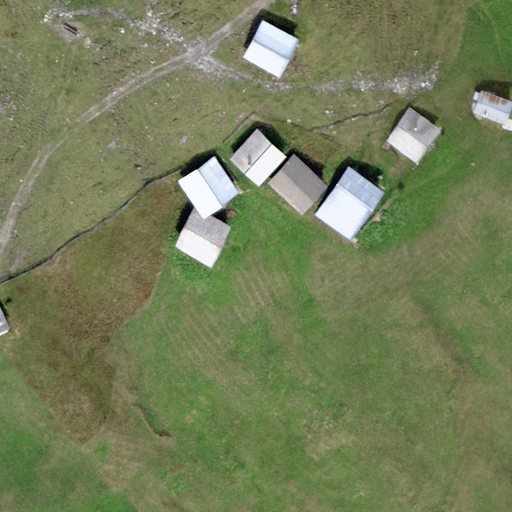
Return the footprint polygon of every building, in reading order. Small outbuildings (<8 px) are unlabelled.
[(299,42),(263,24),(246,60),(281,77),(299,42)] [(511,112),(511,100),(483,92),(476,115),(508,125),(511,112)] [(440,131),(410,112),(388,145),(418,165),(440,131)] [(260,131),(233,160),(258,184),(285,156),(260,131)] [(214,157),(177,182),(195,207),(203,220),(209,215),(240,194),(214,157)] [(328,186),(296,158),(271,186),(303,214),(328,186)] [(385,192),(350,168),(317,217),(352,241),(385,192)] [(203,220),(195,207),(175,246),(210,268),(230,228),(209,215),(203,220)] [(0,312),(0,335),(9,331),(0,312)]
